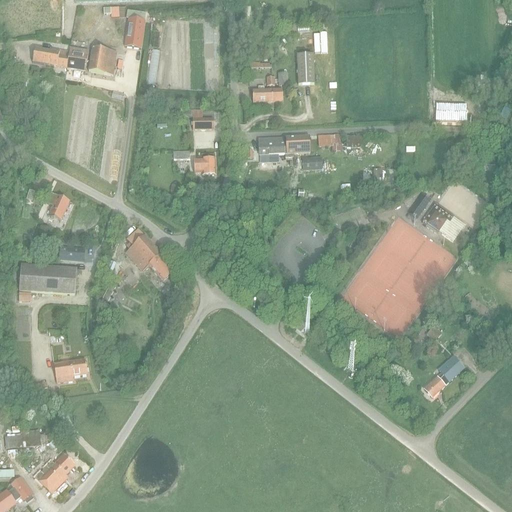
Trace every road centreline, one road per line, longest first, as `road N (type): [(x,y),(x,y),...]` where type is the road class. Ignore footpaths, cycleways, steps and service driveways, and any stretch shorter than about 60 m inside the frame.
road 1 (unclassified): [(61,511),(104,463),(215,293)]
road 2 (unclassified): [(178,251),(223,190),(231,165),(230,0)]
road 3 (unclassified): [(418,450),(215,293)]
road 4 (unclassified): [(178,251),(20,150),(0,123)]
road 5 (unclassified): [(418,450),(511,351)]
